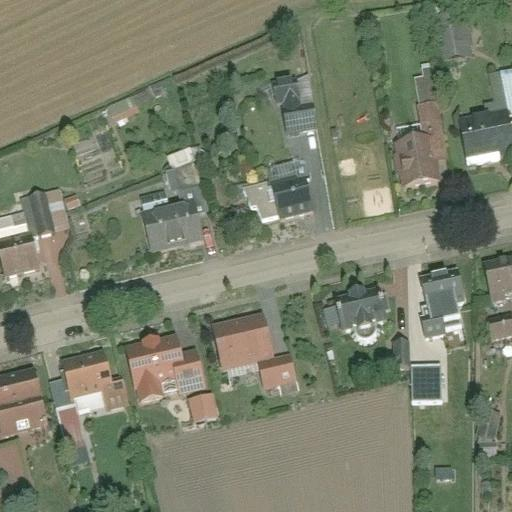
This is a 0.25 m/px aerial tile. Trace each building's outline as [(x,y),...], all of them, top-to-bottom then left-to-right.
[(435,27),(442,68),(476,62),(469,21),(435,27)] [(511,161),(511,77),(490,81),(496,114),(463,120),(472,170),(511,161)] [(450,163),(434,81),(415,85),(427,145),(399,150),(407,193),(440,187),(436,166),(450,163)] [(280,87),(288,137),(317,132),(309,82),(280,87)] [(198,170),(169,178),(178,214),(207,206),(198,170)] [(258,195),(266,229),(320,216),(311,182),(258,195)] [(23,210),(32,239),(0,249),(0,257),(9,284),(50,271),(42,245),(56,241),(44,204),(23,210)] [(151,223),(157,257),(212,247),(206,213),(151,223)] [(511,263),(488,269),(495,304),(511,300),(511,263)] [(422,283),(431,314),(469,303),(460,272),(422,283)] [(337,302),(343,337),(393,328),(387,292),(337,302)] [(511,318),(491,324),(496,345),(511,341),(511,318)] [(441,319),(425,324),(434,349),(449,344),(441,319)] [(296,360),(279,363),(270,324),(217,335),(226,378),(262,370),(268,396),(302,388),(296,360)] [(131,356),(143,409),(207,395),(195,341),(131,356)] [(393,377),(412,376),(430,375),(428,346),(411,347),(391,348),(393,377)] [(68,371),(81,422),(129,410),(116,359),(68,371)] [(0,387),(0,437),(2,444),(51,431),(37,377),(0,387)] [(67,384),(47,390),(66,456),(86,451),(67,384)] [(483,416),(478,445),(500,449),(505,420),(483,416)] [(11,493),(32,487),(21,451),(0,457),(11,493)] [(439,466),(439,487),(477,486),(477,466),(439,466)]
